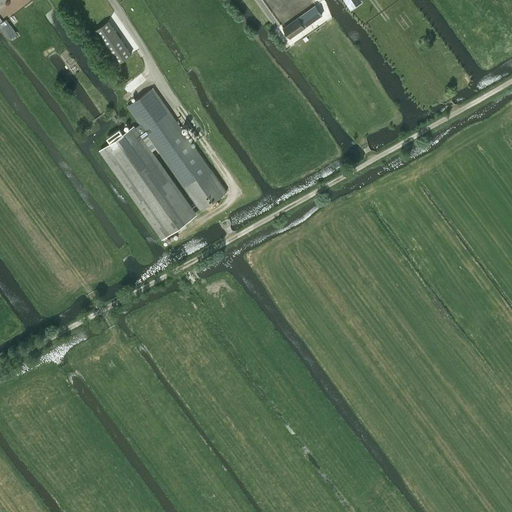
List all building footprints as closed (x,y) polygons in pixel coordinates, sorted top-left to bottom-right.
[(355,0),(345,0),(351,10),(359,5),(355,0)] [(299,17),(284,27),(290,37),(305,26),(309,24),(302,14),(299,17)] [(117,63),(131,54),(109,20),(95,30),(117,63)] [(140,124),(149,135),(201,209),(227,192),(153,87),(127,105),(140,124)] [(135,126),(101,150),(163,237),(197,213),(144,139),(149,135),(140,124),(135,127),(135,126)]
